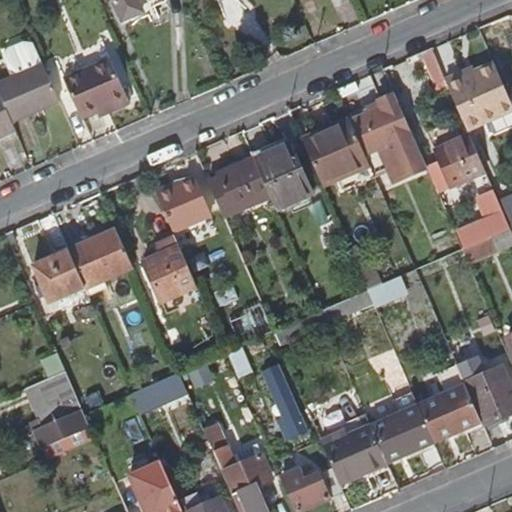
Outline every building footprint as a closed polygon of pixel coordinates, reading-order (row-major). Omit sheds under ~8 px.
[(113,0),(123,24),(145,14),(138,0),(113,0)] [(171,3),(169,0),(138,0),(145,14),(171,3)] [(0,100),(10,126),(58,106),(42,68),(33,48),(24,46),(8,53),(3,61),(12,81),(0,86),(0,100)] [(443,72),(434,51),(424,56),(432,76),(443,72)] [(73,104),(118,83),(109,63),(63,82),(73,104)] [(511,106),(507,96),(496,69),(464,82),(463,78),(448,84),(469,131),(511,112),(511,106)] [(128,103),(118,83),(73,104),(82,123),(128,103)] [(0,142),(14,136),(10,126),(0,100),(0,142)] [(417,177),(429,171),(400,105),(387,111),(417,177)] [(387,111),(353,125),(371,167),(376,178),(388,174),(394,187),(417,177),(387,111)] [(371,167),(353,125),(304,146),(322,188),(371,167)] [(488,176),(473,142),(438,157),(452,191),(488,176)] [(290,147),(256,161),(273,200),(278,213),(312,198),(290,147)] [(220,180),(210,185),(223,216),(224,217),(235,213),(237,216),(273,200),(256,161),(219,177),(220,180)] [(459,202),(487,190),(483,181),(455,193),(459,202)] [(162,198),(175,228),(211,212),(199,182),(185,188),(162,198)] [(160,193),(162,198),(185,188),(183,183),(160,193)] [(500,203),(497,196),(484,202),(484,217),(487,223),(502,216),(509,232),(511,231),(500,203)] [(511,198),(500,203),(511,231),(511,198)] [(224,217),(223,216),(209,221),(221,250),(235,245),(224,217)] [(467,251),(493,239),(509,232),(502,216),(487,223),(460,235),(467,251)] [(511,247),(511,231),(509,232),(493,239),(498,254),(511,247)] [(102,284),(134,270),(118,233),(70,254),(86,290),(89,297),(104,290),(102,284)] [(464,252),(470,266),(498,254),(493,239),(467,251),(464,252)] [(199,290),(178,241),(164,247),(167,256),(149,263),(166,303),(199,290)] [(454,250),(450,241),(437,246),(441,256),(454,250)] [(357,247),(349,251),(368,294),(382,288),(368,255),(362,258),(357,247)] [(86,290),(70,254),(36,268),(51,305),(86,290)] [(382,288),(368,294),(374,308),(376,311),(410,297),(402,279),(382,288)] [(368,294),(321,314),(327,327),(374,308),(368,294)] [(231,321),(244,348),(274,335),(262,306),(231,321)] [(321,314),(274,335),(280,349),(328,329),(327,327),(321,314)] [(485,338),(499,332),(492,317),(479,323),(485,338)] [(266,350),(263,342),(248,348),(252,356),(266,350)] [(254,376),(243,352),(231,356),(241,381),(254,376)] [(42,362),(51,382),(68,375),(59,355),(42,362)] [(467,387),(487,378),(478,358),(458,367),(467,387)] [(210,369),(189,377),(196,392),(216,384),(210,369)] [(483,425),(485,430),(511,417),(511,390),(504,371),(487,378),(467,387),(468,390),(483,425)] [(271,392),(286,385),(280,372),(265,379),(271,392)] [(51,382),(26,393),(41,430),(34,434),(41,450),(46,448),(91,429),(86,417),(68,375),(51,382)] [(188,394),(180,376),(133,396),(141,415),(188,394)] [(308,436),(286,385),(271,392),(284,422),(293,442),(308,436)] [(420,411),(435,445),(483,425),(468,390),(420,411)] [(105,404),(100,393),(86,398),(91,410),(105,404)] [(372,431),(387,466),(435,445),(420,411),(372,431)] [(320,418),(325,431),(342,425),(337,412),(320,418)] [(133,461),(157,451),(142,416),(102,433),(115,464),(131,457),(133,461)] [(285,445),(293,442),(284,422),(277,425),(285,445)] [(204,431),(239,511),(265,511),(256,489),(269,482),(260,458),(236,468),(225,442),(220,444),(213,428),(204,431)] [(91,429),(46,448),(52,462),(97,441),(91,429)] [(340,486),(387,466),(372,431),(325,451),(334,473),(340,486)] [(277,464),(284,480),(300,474),(293,457),(277,464)] [(183,511),(183,510),(162,464),(131,477),(146,511),(183,511)] [(324,504),(344,495),(340,486),(334,473),(315,480),(324,504)] [(298,511),(305,511),(324,504),(315,480),(304,484),(300,474),(284,480),(298,511)] [(183,510),(183,511),(199,511),(220,504),(213,489),(204,492),(207,500),(183,510)]
